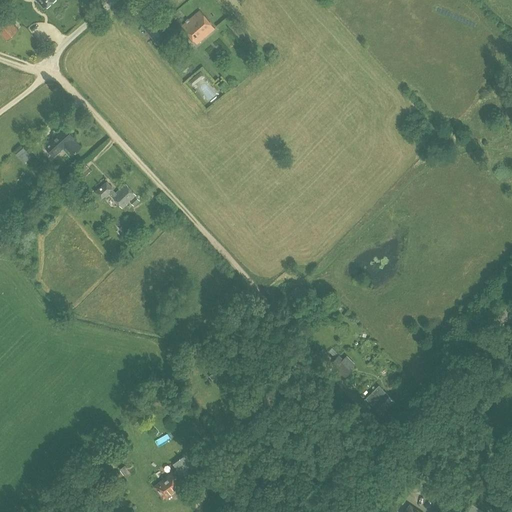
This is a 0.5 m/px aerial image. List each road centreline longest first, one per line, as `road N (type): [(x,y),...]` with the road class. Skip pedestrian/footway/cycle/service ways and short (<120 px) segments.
road 1 (track): [(49,62),(397,445)]
road 2 (unclassified): [(336,511),(511,311)]
